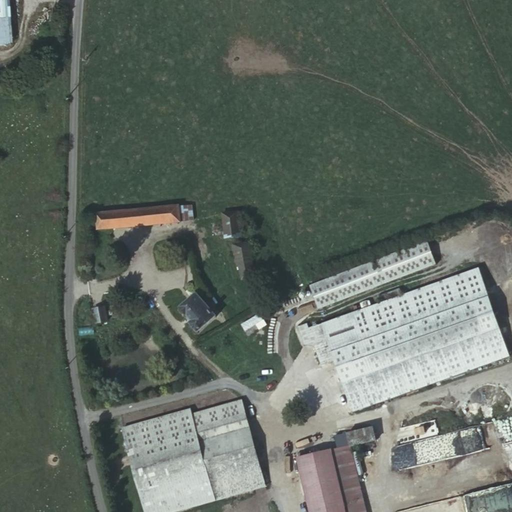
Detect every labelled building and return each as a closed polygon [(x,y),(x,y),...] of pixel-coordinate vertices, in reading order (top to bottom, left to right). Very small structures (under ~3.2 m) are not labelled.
[(191,205),(95,213),(97,228),(192,221),(193,218),(191,205)] [(246,209),(221,214),(225,234),(248,232),(246,209)] [(233,246),(237,266),(252,263),(247,242),(233,246)] [(319,310),(440,270),(432,247),(312,287),(319,310)] [(252,263),(237,266),(240,280),(254,276),(252,263)] [(478,273),(308,330),(321,366),(336,361),(353,413),(507,360),(478,273)] [(196,293),(178,307),(191,322),(189,324),(196,332),(215,316),(196,293)] [(103,306),(92,309),(96,323),(106,321),(103,306)] [(241,401),(192,414),(207,472),(215,500),(264,487),(241,401)] [(207,472),(192,414),(191,409),(123,427),(139,489),(207,472)] [(320,496),(324,511),(364,511),(350,445),(374,440),(372,428),(333,436),(336,449),(300,457),(309,498),(320,496)] [(168,511),(215,500),(207,472),(139,489),(145,511),(168,511)] [(312,511),(324,511),(320,496),(309,498),(312,511)]
